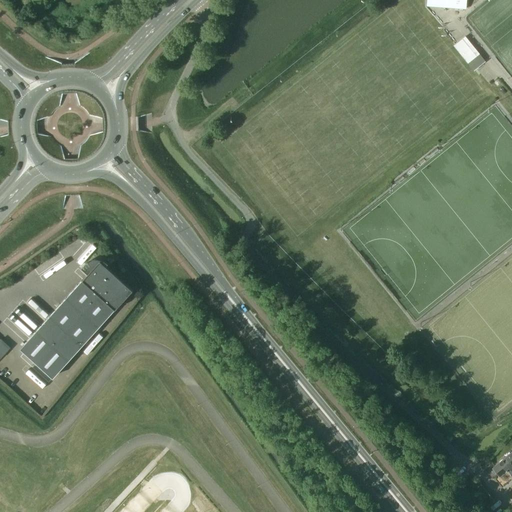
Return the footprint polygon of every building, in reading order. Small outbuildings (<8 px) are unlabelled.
[(466,0),(426,0),(426,6),(466,9),(466,0)] [(486,62),(469,41),(465,44),(473,53),(467,58),(476,69),(486,62)] [(56,375),(133,290),(106,266),(108,263),(107,262),(104,260),(101,259),(98,259),(95,259),(93,259),(90,260),(88,262),(85,264),(81,268),(88,274),(23,345),(56,375)] [(0,340),(0,357),(0,358),(10,348),(1,339),(0,340)] [(511,452),(494,467),(500,474),(508,467),(511,471),(511,452)]
